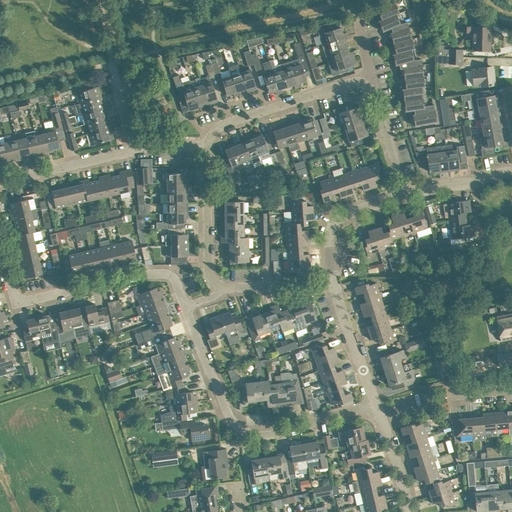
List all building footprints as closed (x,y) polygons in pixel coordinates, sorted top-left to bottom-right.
[(411,0),(413,9),(413,10),(433,8),(432,0),(411,0)] [(397,12),(399,12),(395,2),(377,10),(380,16),(378,17),(376,20),(378,23),(379,22),(383,32),(391,28),(392,32),(390,33),(395,50),(392,50),(391,53),(392,56),(393,55),(395,65),(399,64),(400,69),(403,68),(405,85),(401,86),(399,88),(400,94),(403,93),(405,111),(418,110),(419,114),(413,115),(415,126),(425,124),(437,122),(433,104),(423,106),(420,88),(424,87),(420,59),(414,59),(411,50),(414,49),(407,22),(401,23),(397,12)] [(341,27),(332,30),(330,23),(306,27),(307,33),(317,31),(321,44),(347,35),(346,32),(343,34),(341,27)] [(472,50),(490,51),(490,27),(473,27),(470,27),(462,26),(462,32),(472,32),(472,50)] [(324,53),(346,45),(345,40),(348,39),(347,35),(321,44),(324,53)] [(261,38),(246,41),(248,48),(263,44),(261,38)] [(298,56),(303,55),(299,42),(294,44),(298,56)] [(327,62),(353,54),(352,51),(349,52),(346,45),(324,53),(327,62)] [(449,56),(462,56),(462,50),(443,49),(444,45),(434,45),(434,56),(449,56)] [(250,55),(249,50),(243,52),(245,59),(247,66),(253,64),(250,55)] [(250,55),(253,64),(255,70),(261,68),(257,55),(256,56),(255,53),(250,55)] [(353,54),(327,62),(328,63),(329,66),(332,75),(345,71),(344,69),(353,66),(351,59),(354,58),(353,54)] [(289,61),(298,87),(301,86),(300,83),(307,81),(301,64),(300,64),(298,58),(289,61)] [(216,59),(210,61),(211,63),(215,76),(220,74),(221,74),(220,73),(217,63),(216,59)] [(167,62),(170,70),(177,67),(174,60),(167,62)] [(287,87),(280,64),(274,66),(272,60),(268,61),(278,94),(282,92),(281,89),(287,87)] [(276,94),(278,94),(268,61),(262,63),(264,71),(261,72),(268,93),(275,91),(276,94)] [(295,88),(298,87),(289,61),(280,64),(287,87),(294,85),(295,88)] [(209,78),(215,76),(211,63),(211,64),(204,66),(209,78)] [(486,63),(465,65),(466,70),(473,70),(474,86),(483,85),(483,86),(494,85),(493,74),(494,74),(494,73),(493,69),(494,69),(494,68),(492,68),(492,67),(487,67),(486,63)] [(237,95),(241,94),(240,91),(246,89),(240,72),(238,65),(228,68),(229,70),(231,75),(230,75),(237,95)] [(315,81),(321,79),(317,66),(311,68),(315,81)] [(247,92),(256,89),(250,69),(240,72),(246,89),(247,92)] [(190,80),(181,83),(178,75),(172,77),(178,93),(177,93),(180,102),(186,100),(189,111),(199,108),(192,87),(190,80)] [(234,96),(237,95),(230,75),(221,78),(226,95),(233,93),(234,96)] [(208,105),(201,84),(199,77),(194,79),(197,86),(192,87),(199,108),(208,105)] [(79,103),(101,97),(98,86),(95,87),(93,81),(74,87),(79,103)] [(208,105),(218,101),(211,81),(201,84),(208,105)] [(57,91),(52,93),(54,101),(60,99),(57,91)] [(472,109),(496,104),(495,101),(497,100),(496,94),(481,97),(480,91),(461,95),(462,102),(471,100),(472,109)] [(82,113),(104,107),(101,97),(79,103),(82,113)] [(448,119),(447,113),(446,108),(444,98),(439,99),(444,126),(449,125),(448,119)] [(18,104),(8,106),(9,112),(10,112),(19,110),(18,104)] [(480,118),(500,114),(499,109),(496,109),(496,104),(472,109),(474,119),(480,118)] [(337,123),(362,115),(360,111),(358,111),(357,107),(349,109),(348,105),(332,110),(337,123)] [(58,112),(57,112),(56,107),(49,109),(51,114),(50,114),(54,127),(55,128),(62,126),(58,112)] [(88,123),(107,117),(104,107),(82,113),(82,114),(85,113),(88,123)] [(500,114),(480,118),(482,127),(499,124),(499,120),(501,120),(500,114)] [(346,131),(363,125),(362,122),(364,122),(362,115),(337,123),(337,124),(343,122),(346,131)] [(65,130),(71,128),(68,117),(62,119),(64,125),(63,125),(65,130)] [(88,134),(110,128),(107,117),(88,123),(91,133),(88,134)] [(322,131),(328,130),(324,117),(318,119),(322,131)] [(316,135),(311,119),(307,120),(306,118),(300,120),(306,138),(316,135)] [(297,141),(306,138),(300,120),(295,122),(296,124),(291,125),(297,141)] [(288,126),(287,124),(281,126),(287,145),(289,150),(299,147),(297,141),(291,125),(288,126)] [(484,138),(503,134),(502,128),(500,129),(499,124),(482,127),(484,138)] [(351,146),(358,144),(357,139),(368,135),(366,130),(364,130),(363,125),(346,131),(351,146)] [(278,148),(287,145),(281,126),(276,128),(277,130),(273,131),(278,148)] [(49,128),(44,129),(49,151),(54,150),(62,148),(60,141),(58,141),(56,131),(52,131),(51,127),(49,128)] [(88,134),(91,145),(109,140),(112,139),(113,139),(110,128),(88,134)] [(45,151),(49,151),(44,129),(40,130),(41,134),(35,135),(40,155),(46,154),(45,151)] [(327,137),(330,136),(328,130),(322,131),(320,132),(322,139),(327,137)] [(35,135),(36,135),(35,131),(29,133),(25,133),(25,134),(25,138),(30,155),(34,154),(35,156),(40,155),(35,135)] [(25,134),(25,133),(20,134),(21,138),(16,140),(20,160),(26,158),(26,156),(30,155),(25,138),(25,134)] [(257,134),(251,136),(252,137),(261,160),(269,157),(271,164),(273,168),(274,167),(279,166),(274,153),(269,155),(268,151),(269,151),(262,135),(261,133),(257,134)] [(494,153),(494,150),(493,146),(503,144),(502,140),(505,139),(503,134),(484,138),(480,138),(482,148),(486,152),(487,151),(488,154),(494,153)] [(6,136),(5,137),(10,160),(15,159),(15,161),(20,160),(16,140),(10,141),(9,136),(6,136)] [(6,161),(10,160),(5,137),(0,137),(0,159),(1,164),(7,163),(6,161)] [(251,137),(242,140),(252,164),(261,160),(251,137)] [(72,151),(77,149),(74,138),(69,140),(72,151)] [(242,140),(233,144),(240,163),(242,168),(252,164),(242,140)] [(469,156),(475,155),(472,140),(466,141),(469,156)] [(323,141),(318,143),(322,156),(327,154),(325,148),(323,141)] [(232,166),(240,163),(233,144),(228,146),(229,148),(225,150),(228,157),(223,159),(232,182),(238,180),(232,166)] [(331,146),(325,148),(327,154),(336,151),(339,150),(340,150),(338,144),(331,146)] [(466,161),(463,145),(457,146),(458,149),(452,150),(451,144),(445,145),(448,169),(453,168),(453,171),(459,170),(458,163),(466,161)] [(445,169),(448,169),(445,145),(435,147),(438,173),(445,172),(445,169)] [(438,173),(435,147),(423,148),(422,146),(413,147),(418,162),(427,161),(429,172),(433,171),(434,173),(438,173)] [(280,150),(274,153),(279,166),(285,163),(280,150)] [(303,161),(313,158),(311,152),(301,155),(303,161)] [(366,175),(370,188),(376,186),(374,180),(379,178),(377,172),(380,171),(376,161),(373,162),(374,164),(365,167),(368,175),(366,175)] [(279,166),(274,167),(278,178),(283,176),(279,166)] [(298,170),(296,170),(297,175),(307,173),(306,167),(298,170)] [(368,175),(365,167),(355,170),(355,167),(353,168),(356,178),(354,179),(356,186),(359,185),(361,184),(363,191),(370,188),(366,175),(368,175)] [(149,170),(141,171),(136,171),(136,169),(136,168),(136,184),(142,184),(150,184),(149,170)] [(187,179),(187,173),(187,168),(167,168),(167,169),(167,183),(185,183),(185,179),(187,179)] [(343,183),(347,196),(353,194),(351,187),(356,186),(354,179),(356,178),(353,168),(349,169),(350,171),(342,174),(345,182),(343,183)] [(127,183),(134,181),(131,169),(119,172),(120,175),(116,176),(120,193),(129,191),(129,189),(127,183)] [(120,193),(116,176),(110,177),(109,174),(105,176),(109,196),(120,193)] [(345,182),(342,174),(333,177),(332,175),(330,176),(334,186),(331,186),(334,193),(338,192),(340,198),(347,196),(343,183),(345,182)] [(99,198),(109,196),(105,176),(98,177),(99,180),(94,181),(99,198)] [(320,190),(324,203),(331,201),(329,195),(334,193),(331,186),(334,186),(330,176),(328,177),(328,179),(319,181),(322,189),(320,190)] [(259,184),(257,177),(248,181),(249,186),(259,184)] [(99,198),(94,181),(89,182),(88,179),(83,181),(88,201),(99,198)] [(77,203),(88,201),(83,181),(77,182),(78,185),(73,186),(77,203)] [(167,193),(187,193),(187,187),(185,187),(185,183),(167,183),(167,193)] [(77,203),(73,186),(68,187),(67,184),(62,186),(66,206),(77,203)] [(56,208),(66,206),(62,186),(56,187),(57,190),(52,191),(56,208)] [(167,203),(185,202),(185,199),(187,199),(187,193),(167,193),(167,203)] [(455,196),(447,197),(450,222),(465,219),(465,212),(469,212),(468,200),(456,202),(455,196)] [(10,213),(30,208),(28,200),(27,199),(10,203),(12,208),(9,209),(10,213)] [(298,201),(298,199),(288,199),(288,203),(289,203),(290,212),(299,211),(299,213),(313,212),(312,205),(306,206),(305,201),(298,201)] [(221,213),(243,213),(243,201),(221,201),(221,213)] [(168,213),(188,212),(188,207),(186,207),(185,202),(167,203),(168,213)] [(413,234),(416,233),(415,232),(424,228),(422,221),(424,220),(420,207),(413,209),(414,212),(416,216),(411,217),(413,224),(411,225),(413,234)] [(30,208),(10,213),(11,220),(14,219),(15,223),(32,219),(30,209),(30,208)] [(299,213),(299,211),(290,212),(291,221),(289,221),(289,223),(290,223),(290,224),(300,223),(300,226),(307,225),(307,220),(313,219),(313,212),(299,213)] [(171,223),(186,223),(185,219),(188,219),(188,212),(168,213),(168,222),(156,222),(156,229),(168,228),(171,228),(171,223)] [(406,219),(404,212),(397,214),(401,227),(399,228),(402,236),(410,233),(410,235),(413,234),(411,225),(413,224),(411,217),(406,219)] [(243,213),(221,213),(221,226),(244,225),(244,222),(245,222),(245,216),(243,216),(243,213)] [(433,213),(426,215),(428,219),(429,225),(434,223),(436,223),(433,213)] [(402,236),(399,228),(401,227),(397,214),(391,217),(391,219),(393,223),(388,224),(390,231),(392,238),(388,239),(389,242),(391,249),(396,247),(393,241),(392,239),(402,236)] [(15,235),(35,230),(32,219),(15,223),(17,229),(14,230),(15,235)] [(465,219),(450,222),(453,238),(473,236),(471,224),(466,225),(465,219)] [(300,226),(300,223),(290,224),(290,223),(289,223),(282,224),(282,227),(285,227),(285,236),(294,235),(294,238),(308,237),(307,230),(301,230),(300,226)] [(221,237),(243,237),(244,237),(244,225),(221,226),(221,237)] [(383,233),(381,227),(379,228),(374,229),(378,242),(376,243),(379,251),(381,250),(387,248),(387,250),(390,249),(391,249),(389,242),(388,239),(392,238),(390,231),(383,233)] [(166,245),(188,245),(188,234),(182,234),(182,228),(171,228),(168,228),(168,235),(165,235),(166,241),(166,245)] [(368,256),(370,256),(369,254),(379,251),(376,243),(378,242),(374,229),(368,231),(368,233),(370,237),(365,239),(367,246),(364,246),(368,256)] [(15,246),(34,241),(32,232),(35,231),(35,230),(15,235),(16,241),(13,241),(15,246)] [(294,238),(294,235),(285,236),(286,245),(284,245),(284,248),(295,247),(295,250),(302,249),(302,244),(308,244),(308,237),(294,238)] [(230,250),(248,250),(248,237),(244,237),(243,237),(221,237),(221,243),(229,242),(230,250)] [(437,248),(451,246),(450,238),(435,240),(437,248)] [(131,259),(136,258),(132,240),(122,243),(127,263),(131,262),(131,259)] [(20,256),(37,252),(34,241),(15,246),(16,252),(19,252),(20,256)] [(120,264),(127,263),(122,243),(112,245),(116,262),(120,261),(120,264)] [(110,264),(116,262),(112,245),(101,248),(105,268),(110,266),(110,264)] [(147,245),(141,247),(145,265),(152,265),(147,245)] [(188,245),(166,245),(166,257),(188,256),(188,245)] [(295,250),(295,247),(284,248),(284,251),(286,251),(287,260),(296,259),(296,262),(310,261),(309,254),(302,254),(302,249),(295,250)] [(99,269),(105,268),(101,248),(90,250),(94,267),(99,266),(99,269)] [(89,269),(94,267),(90,250),(79,253),(84,273),(89,271),(89,269)] [(251,251),(248,250),(230,250),(230,266),(246,265),(246,262),(248,261),(248,257),(251,256),(251,251)] [(20,268),(39,263),(37,252),(20,256),(21,262),(18,262),(20,268)] [(78,274),(84,273),(79,253),(68,255),(72,272),(78,271),(78,274)] [(296,262),(296,259),(287,260),(288,269),(286,269),(286,272),(296,272),(297,274),(304,273),(303,268),(310,268),(310,261),(296,262)] [(281,262),(273,262),(273,270),(281,270),(281,262)] [(25,278),(42,274),(39,263),(20,268),(21,273),(24,273),(25,278)] [(381,291),(379,292),(376,283),(368,285),(368,283),(354,287),(356,294),(363,292),(364,297),(371,295),(372,297),(382,293),(381,291)] [(136,294),(133,296),(135,300),(138,299),(140,304),(142,303),(162,296),(160,290),(157,291),(156,287),(136,294)] [(366,302),(360,304),(362,310),(375,306),(376,308),(384,306),(381,297),(382,296),(382,293),(372,297),(371,295),(364,297),(366,302)] [(140,305),(135,307),(139,316),(146,313),(146,312),(166,305),(164,300),(161,301),(160,297),(162,296),(142,303),(140,304),(140,305)] [(119,300),(107,302),(110,314),(122,311),(119,300)] [(302,300),(297,302),(305,323),(316,319),(315,316),(312,307),(310,301),(303,304),(302,300)] [(110,322),(107,310),(97,313),(95,304),(91,305),(90,302),(84,304),(85,306),(87,315),(89,327),(110,322)] [(286,306),(293,327),(295,331),(306,327),(305,323),(297,302),(292,303),(286,306)] [(279,308),(278,304),(273,306),(282,331),(293,327),(286,306),(279,308)] [(150,322),(166,316),(165,313),(168,312),(166,305),(146,312),(146,313),(150,322)] [(87,315),(85,306),(75,309),(74,306),(68,307),(75,337),(91,333),(89,327),(87,315)] [(281,331),(282,331),(273,306),(269,307),(270,311),(263,314),(269,331),(280,327),(281,331)] [(388,314),(386,315),(384,306),(376,308),(375,306),(362,310),(364,317),(370,315),(372,320),(378,317),(379,320),(389,316),(388,314)] [(59,341),(75,337),(68,307),(62,309),(63,311),(59,312),(61,321),(54,322),(59,341)] [(122,311),(110,314),(111,319),(112,324),(118,323),(117,318),(123,317),(122,311)] [(232,317),(230,311),(219,315),(225,331),(228,338),(238,335),(239,337),(248,334),(245,326),(242,327),(237,315),(232,317)] [(269,331),(263,314),(257,316),(255,312),(244,316),(253,341),(260,339),(258,335),(269,331)] [(59,341),(54,322),(49,324),(47,315),(43,316),(42,313),(36,315),(41,338),(43,344),(59,341)] [(511,313),(496,316),(500,341),(511,339),(511,313)] [(25,341),(41,338),(36,315),(30,316),(31,319),(27,320),(29,328),(23,330),(25,341)] [(152,327),(141,331),(143,336),(145,341),(161,335),(159,330),(170,326),(169,322),(171,321),(169,315),(166,316),(150,322),(152,327)] [(215,335),(225,331),(219,315),(209,319),(211,325),(205,327),(210,339),(207,340),(210,348),(219,345),(215,335)] [(378,317),(372,320),(373,325),(367,327),(369,333),(382,329),(383,331),(391,329),(388,320),(390,319),(389,316),(379,320),(378,317)] [(118,323),(112,324),(115,335),(122,333),(121,328),(120,329),(119,323),(118,323)] [(386,343),(396,340),(395,337),(393,337),(391,329),(383,331),(382,329),(369,333),(371,340),(377,338),(379,343),(386,341),(386,343)] [(309,336),(312,342),(322,339),(320,333),(320,332),(309,336)] [(174,336),(163,340),(161,335),(139,343),(139,344),(136,345),(138,350),(155,344),(156,348),(159,347),(161,352),(180,345),(178,339),(175,340),(174,336)] [(0,339),(0,350),(14,346),(11,336),(0,339)] [(302,346),(312,342),(309,336),(300,339),(302,346)] [(400,345),(404,343),(406,343),(404,337),(398,339),(400,345)] [(426,339),(426,337),(422,339),(422,338),(406,343),(404,343),(406,350),(424,345),(428,344),(427,342),(429,341),(428,338),(426,339)] [(289,351),(297,348),(295,341),(287,344),(289,351)] [(110,344),(101,357),(116,351),(114,346),(110,344)] [(281,354),(289,351),(287,344),(278,347),(281,354)] [(328,350),(326,344),(319,347),(318,345),(308,348),(309,351),(311,350),(314,359),(322,356),(323,358),(336,354),(334,347),(328,350)] [(154,365),(184,355),(182,349),(179,350),(178,346),(180,345),(161,352),(150,356),(154,365)] [(259,358),(265,356),(261,345),(256,347),(259,358)] [(0,375),(5,374),(3,367),(15,364),(11,351),(15,350),(14,346),(0,350),(0,375)] [(27,350),(20,352),(23,365),(25,364),(26,367),(29,378),(27,378),(29,384),(30,383),(36,382),(31,366),(30,363),(27,350)] [(380,362),(380,363),(382,369),(383,370),(384,370),(384,371),(401,366),(399,359),(404,357),(402,350),(380,357),(381,362),(380,362)] [(498,366),(511,363),(511,352),(497,355),(498,366)] [(338,360),(336,354),(323,358),(322,356),(314,359),(316,363),(317,368),(315,368),(316,371),(326,368),(327,370),(334,367),(332,362),(338,360)] [(185,365),(183,362),(186,361),(184,355),(154,365),(157,375),(185,365)] [(267,366),(267,373),(268,372),(272,372),(271,363),(278,361),(279,361),(278,357),(270,358),(270,359),(266,359),(267,366)] [(301,370),(313,367),(312,361),(299,364),(301,370)] [(190,370),(187,364),(185,365),(157,375),(163,390),(165,390),(183,385),(180,378),(188,375),(187,371),(190,370)] [(401,366),(384,371),(389,385),(390,385),(392,390),(402,386),(408,385),(416,382),(412,370),(409,370),(408,368),(406,367),(403,367),(401,367),(401,366)] [(336,372),(334,367),(327,370),(326,368),(316,371),(317,374),(319,373),(322,382),(331,379),(331,381),(337,379),(344,376),(342,370),(336,372)] [(232,382),(233,382),(238,380),(234,369),(228,371),(232,382)] [(112,371),(106,373),(109,382),(116,380),(112,371)] [(288,372),(280,373),(280,375),(281,383),(281,384),(284,405),(296,404),(296,398),(302,397),(296,373),(292,373),(288,372)] [(347,383),(344,376),(337,379),(331,381),(331,379),(322,382),(324,387),(326,390),(324,391),(325,394),(335,390),(336,392),(342,390),(340,385),(342,384),(347,383)] [(127,381),(126,377),(115,381),(116,385),(127,381)] [(272,407),(269,384),(268,380),(257,382),(259,400),(266,399),(267,407),(272,407)] [(243,402),(259,400),(257,382),(245,383),(241,384),(243,402)] [(272,407),(284,405),(281,383),(269,384),(272,407)] [(183,385),(165,390),(166,399),(172,398),(173,404),(169,404),(169,405),(197,401),(196,395),(193,395),(192,391),(184,392),(183,385)] [(141,389),(134,390),(136,397),(148,395),(147,390),(142,391),(141,389)] [(344,395),(342,390),(336,392),(335,390),(325,394),(325,395),(326,396),(328,395),(330,400),(331,404),(339,402),(340,404),(353,399),(350,392),(344,395)] [(306,401),(308,410),(315,408),(313,400),(306,401)] [(161,422),(187,419),(186,413),(195,412),(195,408),(197,408),(197,401),(169,405),(170,412),(160,415),(161,422)] [(129,417),(128,410),(118,412),(119,419),(129,417)] [(502,428),(508,428),(506,411),(494,412),(495,429),(496,436),(502,436),(502,428)] [(494,412),(482,413),(482,417),(484,430),(485,437),(491,436),(496,436),(495,429),(494,412)] [(483,430),(484,430),(482,417),(471,418),(472,434),(483,433),(483,430)] [(472,434),(471,418),(452,419),(454,436),(460,435),(460,442),(472,441),(472,434)] [(194,419),(187,420),(187,419),(161,422),(162,430),(170,429),(180,428),(181,434),(191,433),(192,441),(209,438),(207,424),(195,426),(194,419)] [(425,432),(422,424),(422,423),(414,426),(414,423),(400,428),(401,431),(403,435),(409,433),(410,437),(417,435),(418,437),(427,434),(426,432),(425,433),(425,432)] [(349,445),(365,440),(362,427),(338,432),(340,439),(345,438),(347,445),(349,445)] [(426,438),(428,437),(427,434),(418,437),(417,435),(410,437),(412,442),(406,444),(408,451),(421,447),(422,449),(429,447),(428,444),(426,438)] [(329,435),(322,436),(325,449),(331,448),(331,447),(338,446),(336,437),(330,439),(329,435)] [(316,465),(317,469),(328,467),(325,452),(319,453),(317,441),(311,442),(309,440),(304,441),(304,443),(303,444),(306,459),(312,458),(313,461),(316,463),(316,465)] [(361,462),(360,456),(370,454),(367,440),(365,440),(349,445),(350,451),(345,452),(346,459),(343,460),(344,467),(352,465),(361,463),(366,462),(366,461),(361,462)] [(307,467),(306,459),(303,444),(289,446),(292,458),(286,459),(286,462),(288,474),(299,472),(298,468),(307,467)] [(421,447),(408,451),(410,457),(416,455),(418,460),(425,458),(425,460),(435,457),(434,455),(432,455),(429,447),(422,449),(421,447)] [(151,452),(152,462),(166,460),(177,459),(176,449),(151,452)] [(227,464),(225,449),(205,451),(206,458),(203,459),(204,466),(201,467),(203,482),(212,480),(212,478),(227,476),(225,464),(227,464)] [(288,474),(286,462),(280,463),(279,455),(265,458),(268,474),(277,472),(278,478),(289,476),(288,474)] [(434,461),(435,460),(435,457),(425,460),(425,458),(418,460),(419,465),(413,467),(415,474),(428,469),(429,472),(436,469),(436,467),(434,461)] [(259,476),(268,474),(265,458),(251,460),(253,468),(247,469),(249,484),(260,482),(259,476)] [(466,463),(468,486),(476,485),(473,462),(466,463)] [(362,467),(361,463),(352,465),(353,469),(352,469),(353,472),(355,472),(357,481),(366,479),(366,481),(374,479),(380,478),(378,471),(372,473),(371,467),(364,469),(363,466),(362,467)] [(439,478),(436,469),(429,472),(428,469),(415,474),(417,480),(424,478),(425,483),(432,481),(433,483),(439,481),(440,483),(443,482),(441,477),(439,478)] [(381,484),(380,478),(374,479),(366,481),(366,479),(357,481),(351,482),(354,494),(360,492),(369,490),(369,493),(376,491),(375,486),(381,484)] [(311,489),(309,479),(299,481),(301,490),(311,489)] [(178,483),(179,489),(188,488),(187,481),(185,480),(180,480),(178,483)] [(449,483),(451,483),(450,480),(443,482),(440,483),(439,481),(433,483),(434,488),(428,490),(430,497),(437,494),(443,492),(444,495),(452,492),(449,483)] [(487,511),(493,511),(493,510),(499,509),(498,490),(498,483),(486,484),(486,491),(487,511)] [(331,485),(311,488),(313,497),(318,496),(332,494),(331,486),(331,485)] [(199,508),(217,505),(214,492),(217,492),(216,486),(196,490),(197,496),(190,497),(193,509),(199,508)] [(179,489),(173,490),(173,495),(186,496),(189,493),(189,488),(188,488),(179,489)] [(507,511),(509,511),(511,511),(510,489),(498,490),(499,509),(507,508),(507,511)] [(385,501),(384,494),(377,496),(376,491),(369,493),(369,490),(360,492),(363,504),(371,502),(372,504),(381,502),(385,501)] [(483,511),(487,511),(486,491),(474,493),(476,511),(483,510),(483,511)] [(455,501),(452,492),(444,495),(443,492),(430,497),(432,503),(438,501),(440,506),(447,504),(447,506),(458,503),(457,500),(455,501)] [(291,497),(292,503),(295,502),(303,500),(302,494),(294,496),(291,497)] [(281,499),(270,502),(271,508),(276,506),(277,509),(283,507),(282,505),(281,499)] [(387,508),(385,501),(381,502),(372,504),(371,502),(363,504),(364,511),(380,511),(380,509),(387,508)]
